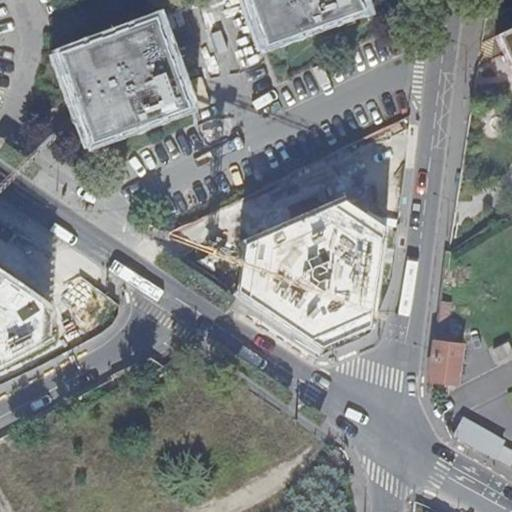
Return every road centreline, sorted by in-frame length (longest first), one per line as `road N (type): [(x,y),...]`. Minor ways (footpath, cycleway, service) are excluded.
road 1 (residential): [(439,79),(394,74),(124,203),(81,233)]
road 2 (tertiary): [(439,79),(391,439)]
road 3 (secondary): [(391,439),(186,303)]
road 4 (residential): [(186,303),(0,414)]
road 5 (secondary): [(511,511),(391,439)]
road 6 (residential): [(0,132),(31,58),(23,0)]
road 7 (secondary): [(186,303),(81,233)]
